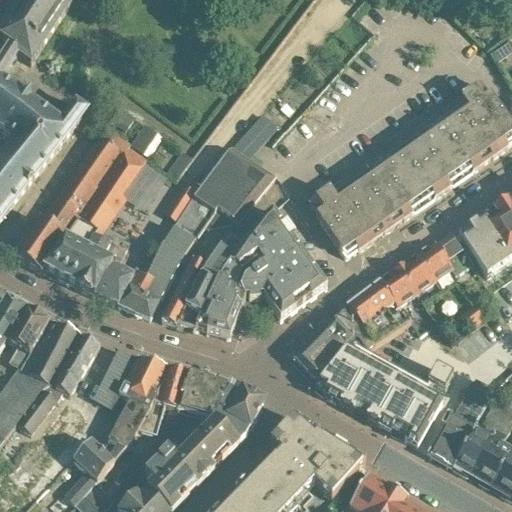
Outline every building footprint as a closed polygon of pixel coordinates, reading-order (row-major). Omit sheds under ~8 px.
[(0,42),(11,50),(0,64),(0,226),(87,117),(75,108),(62,127),(2,84),(18,60),(31,69),(76,0),(24,0),(0,37),(0,42)] [(434,0),(447,14),(465,1),(464,0),(434,0)] [(504,43),(491,59),(497,64),(511,48),(504,43)] [(246,53),(240,54),(236,58),(236,64),(241,68),(247,68),(251,64),(251,58),(246,53)] [(456,96),(459,99),(327,191),(324,187),(314,194),(319,201),(309,208),(311,211),(317,220),(316,221),(345,263),(357,255),(358,256),(374,245),(373,244),(383,237),(384,238),(393,232),(392,230),(402,223),(403,224),(412,218),(411,217),(434,201),(435,203),(450,192),(450,190),(472,175),(473,176),(482,170),(481,169),(491,162),(492,163),(508,152),(507,151),(511,147),(511,131),(491,100),(489,101),(483,92),(481,89),(471,96),(466,89),(456,96)] [(237,142),(252,156),(275,131),(260,118),(237,142)] [(162,141),(144,129),(130,149),(131,149),(148,161),(162,141)] [(41,278),(42,276),(129,152),(131,149),(130,149),(105,131),(40,223),(38,222),(12,257),(41,278)] [(238,229),(250,214),(276,181),(248,159),(235,149),(203,194),(177,230),(159,256),(147,280),(146,282),(142,298),(128,290),(118,311),(149,325),(157,306),(180,267),(204,235),(238,229)] [(129,152),(42,276),(93,302),(94,301),(118,311),(128,290),(142,298),(146,282),(147,280),(135,275),(136,273),(132,271),(131,275),(132,275),(131,279),(117,272),(130,248),(112,238),(107,247),(100,243),(127,205),(122,202),(143,173),(142,172),(147,165),(129,152)] [(182,156),(166,177),(176,184),(192,163),(182,156)] [(176,198),(163,218),(176,227),(199,191),(193,187),(189,193),(185,190),(179,199),(176,198)] [(460,237),(458,238),(459,239),(487,281),(511,264),(511,212),(507,206),(501,210),(492,216),(497,223),(489,229),(484,221),(468,231),(474,239),(465,245),(460,237)] [(206,272),(176,331),(195,335),(196,332),(217,290),(243,249),(265,224),(250,214),(238,229),(206,272)] [(249,302),(249,307),(260,306),(260,301),(263,301),(280,326),(327,292),(273,217),(243,249),(217,290),(198,328),(207,332),(206,338),(229,344),(246,302),(249,302)] [(119,219),(113,231),(125,237),(131,225),(119,219)] [(455,280),(472,269),(457,246),(452,238),(435,249),(435,248),(418,260),(436,286),(452,275),(455,280)] [(416,299),(436,286),(418,260),(399,273),(416,299)] [(161,326),(176,331),(206,272),(192,265),(170,308),(161,326)] [(398,311),(416,299),(399,273),(379,286),(398,311)] [(387,320),(398,311),(379,286),(345,312),(362,333),(360,335),(367,341),(377,354),(412,332),(404,320),(393,328),(387,320)] [(0,356),(7,346),(26,311),(7,301),(0,312),(0,356)] [(26,311),(7,346),(19,352),(9,370),(17,374),(20,376),(33,355),(40,343),(50,325),(26,311)] [(369,359),(377,354),(367,341),(360,335),(343,320),(294,368),(317,392),(334,371),(330,368),(342,356),(344,358),(358,345),(361,347),(369,359)] [(0,450),(17,429),(42,396),(50,391),(82,340),(55,327),(45,346),(40,343),(33,355),(20,376),(17,374),(0,396),(0,450)] [(42,396),(17,429),(31,440),(57,407),(63,396),(70,400),(100,349),(82,340),(50,391),(42,396)] [(317,392),(315,393),(323,400),(417,452),(442,407),(348,354),(344,358),(334,371),(317,392)] [(119,399),(138,362),(137,364),(119,358),(96,404),(113,413),(120,399),(119,399)] [(138,435),(149,414),(150,414),(153,407),(170,372),(138,362),(119,399),(120,399),(130,405),(102,456),(114,468),(131,446),(138,435)] [(436,370),(427,386),(445,396),(454,380),(436,370)] [(165,410),(177,414),(187,377),(170,372),(150,414),(149,414),(138,435),(157,441),(165,410)] [(177,414),(215,424),(229,392),(187,377),(177,414)] [(476,383),(470,389),(477,393),(481,395),(485,388),(476,383)] [(485,388),(481,395),(483,396),(490,400),(494,393),(485,388)] [(470,389),(463,401),(470,405),(477,393),(470,389)] [(230,391),(229,392),(215,424),(176,464),(167,455),(145,478),(154,487),(140,501),(135,497),(120,511),(168,511),(176,504),(181,508),(196,493),(191,488),(200,480),(205,484),(217,471),(213,466),(221,458),(225,463),(245,443),(262,414),(259,403),(242,394),(239,399),(230,394),(231,392),(230,391)] [(477,393),(470,405),(477,408),(483,396),(481,395),(477,393)] [(483,396),(477,408),(483,412),(490,400),(483,396)] [(63,404),(4,480),(23,495),(82,419),(63,404)] [(454,419),(433,456),(455,468),(451,474),(467,482),(469,478),(496,429),(509,437),(511,438),(511,413),(498,405),(480,429),(485,432),(483,437),(475,432),(471,438),(470,437),(474,430),(467,426),(454,419)] [(460,407),(454,419),(460,422),(467,410),(460,407)] [(467,410),(460,422),(467,426),(474,414),(467,410)] [(474,414),(467,426),(474,430),(480,418),(474,414)] [(313,502),(307,496),(314,489),(331,505),(366,467),(346,454),(335,447),(335,448),(319,437),(298,424),(296,427),(292,424),(270,449),(280,458),(228,511),(304,511),(313,502)] [(496,429),(469,478),(492,491),(509,460),(511,455),(511,454),(502,449),(509,437),(496,429)] [(61,497),(49,510),(51,511),(70,511),(73,509),(75,511),(97,488),(114,468),(102,456),(90,445),(73,464),(80,471),(87,477),(65,501),(61,497)] [(511,455),(509,460),(492,491),(502,496),(501,499),(511,506),(511,455)] [(375,511),(388,492),(368,480),(349,511),(350,511),(375,511)] [(85,501),(93,509),(96,511),(106,511),(113,505),(96,488),(85,501)] [(401,511),(406,504),(388,492),(375,511),(401,511)] [(90,511),(93,509),(85,501),(76,510),(77,511),(90,511)]
